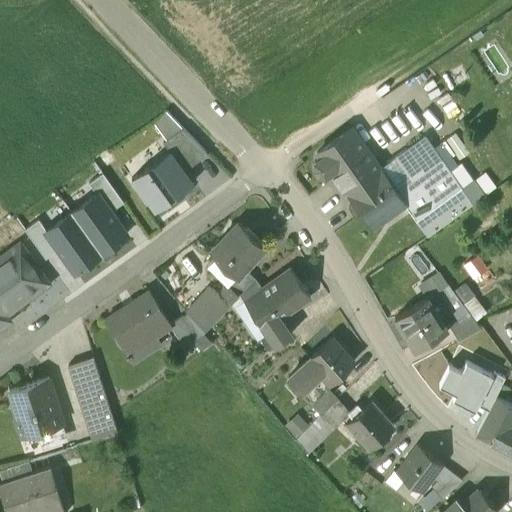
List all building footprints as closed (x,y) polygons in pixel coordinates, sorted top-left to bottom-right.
[(379,166),(351,126),(317,151),(320,155),(314,160),(313,166),(318,173),(324,174),(330,170),(345,191),(379,166)] [(207,154),(182,128),(163,142),(169,150),(170,150),(184,170),(207,154)] [(424,134),(379,166),(396,189),(440,157),(424,134)] [(127,173),(166,148),(160,139),(121,165),(127,173)] [(184,170),(170,150),(169,150),(131,178),(154,210),(164,203),(167,208),(187,194),(184,189),(193,182),(184,170)] [(440,157),(396,189),(404,201),(415,217),(459,185),(460,187),(461,186),(440,157)] [(379,166),(345,191),(356,207),(360,204),(374,223),(404,201),(396,189),(379,166)] [(88,181),(97,193),(110,211),(124,201),(102,171),(88,181)] [(415,217),(426,234),(470,202),(462,190),(460,187),(459,185),(415,217)] [(471,185),(462,190),(470,202),(479,196),(471,185)] [(71,212),(101,253),(127,234),(110,211),(97,193),(71,212)] [(76,271),(101,253),(71,212),(46,230),(59,247),(76,271)] [(45,257),(59,247),(46,230),(37,218),(23,228),(45,257)] [(264,247),(238,222),(211,251),(215,256),(235,275),(236,276),(245,267),(264,247)] [(19,243),(0,256),(0,306),(4,312),(21,300),(20,299),(32,291),(33,293),(48,282),(19,243)] [(476,278),(490,268),(478,252),(464,261),(476,278)] [(235,275),(215,256),(207,265),(227,284),(235,275)] [(245,267),(236,276),(235,275),(227,284),(237,294),(254,276),(245,267)] [(290,267),(244,299),(267,332),(283,321),(279,316),(310,295),(290,267)] [(190,269),(185,284),(201,290),(206,275),(190,269)] [(469,312),(447,282),(439,287),(459,318),(469,312)] [(219,293),(211,286),(187,311),(203,330),(237,294),(227,284),(219,293)] [(148,289),(105,317),(127,352),(170,324),(171,324),(170,322),(148,289)] [(447,327),(427,295),(394,316),(414,348),(447,327)] [(0,325),(9,319),(4,312),(0,306),(0,325)] [(187,311),(187,312),(170,322),(171,324),(170,324),(183,344),(202,331),(187,311)] [(480,327),(469,312),(459,318),(450,324),(459,338),(480,327)] [(267,332),(260,337),(268,349),(291,333),(283,321),(267,332)] [(354,360),(331,335),(288,375),(301,390),(320,372),(329,382),(354,360)] [(93,355),(68,364),(76,388),(101,380),(93,355)] [(477,404),(493,374),(466,360),(461,370),(449,364),(439,384),(455,393),(452,398),(475,409),(477,404)] [(477,404),(488,409),(495,395),(504,377),(494,372),(493,374),(477,404)] [(47,376),(9,388),(18,415),(15,416),(23,441),(40,436),(38,430),(62,422),(47,376)] [(101,380),(76,388),(92,439),(117,431),(101,380)] [(328,388),(312,403),(321,413),(336,397),(328,388)] [(511,403),(495,395),(488,409),(475,434),(489,441),(500,420),(510,426),(511,422),(511,403)] [(348,411),(336,397),(321,413),(295,438),(307,452),(348,412),(348,411)] [(361,408),(356,403),(348,411),(348,412),(352,416),(346,421),(369,447),(393,425),(370,399),(361,408)] [(511,422),(510,426),(500,420),(489,441),(511,452),(511,422)] [(441,463),(417,444),(397,471),(404,477),(411,482),(421,490),(427,482),(441,464),(441,463)] [(462,480),(441,464),(427,482),(441,498),(462,480)] [(64,511),(50,465),(0,481),(0,491),(6,511),(64,511)] [(397,471),(392,477),(400,483),(404,477),(397,471)] [(421,490),(411,482),(400,497),(409,505),(421,490)] [(478,489),(462,504),(457,498),(442,511),(495,511),(497,511),(494,507),(494,503),(491,500),(487,500),(478,489)]
